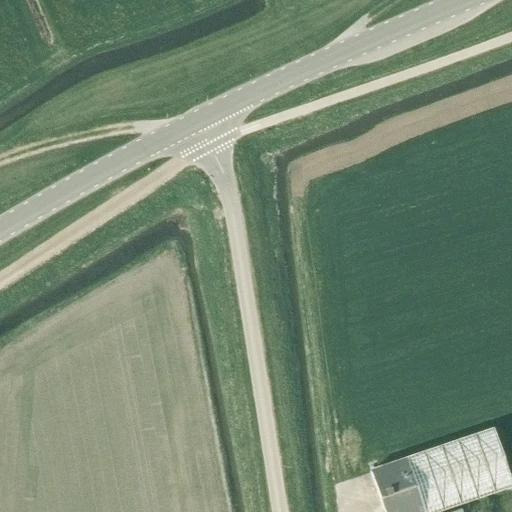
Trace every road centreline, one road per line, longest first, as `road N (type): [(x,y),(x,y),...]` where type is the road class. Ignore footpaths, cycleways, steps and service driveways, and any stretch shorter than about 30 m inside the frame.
road 1 (unclassified): [(278,511),(230,199),(212,146)]
road 2 (primary): [(199,120),(459,0)]
road 3 (unclassified): [(0,281),(212,146)]
road 4 (primary): [(0,231),(199,120)]
road 5 (track): [(176,131),(46,141),(0,160)]
